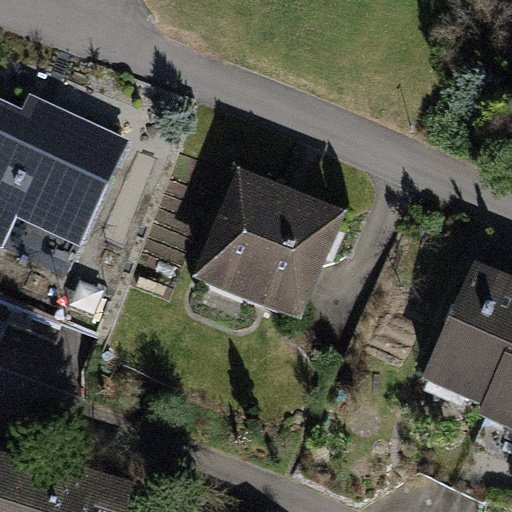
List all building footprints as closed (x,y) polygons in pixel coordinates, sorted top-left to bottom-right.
[(25,116),(0,104),(0,253),(8,257),(21,228),(86,257),(106,213),(135,147),(43,107),(31,102),(25,116)] [(290,203),(238,181),(192,291),(300,336),(346,226),(290,203)] [(0,253),(0,299),(100,341),(146,229),(106,213),(86,257),(21,228),(8,257),(0,253)] [(422,393),(485,420),(511,359),(511,290),(475,274),(422,393)] [(511,359),(485,420),(481,427),(511,441),(511,359)] [(453,497),(474,453),(439,437),(419,481),(453,497)] [(474,453),(453,497),(484,511),(504,468),(474,453)] [(99,511),(107,485),(0,454),(0,511),(99,511)] [(134,511),(139,495),(107,485),(99,511),(134,511)]
